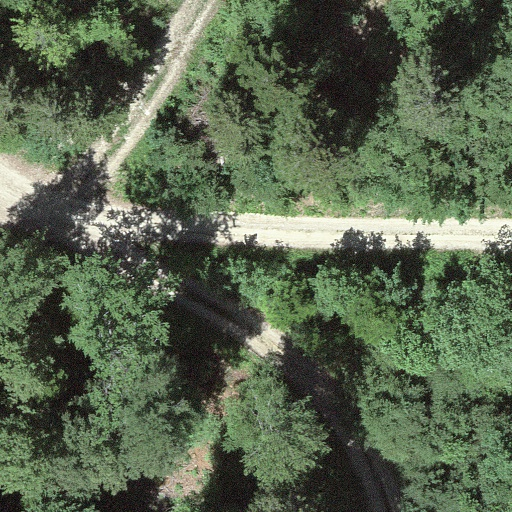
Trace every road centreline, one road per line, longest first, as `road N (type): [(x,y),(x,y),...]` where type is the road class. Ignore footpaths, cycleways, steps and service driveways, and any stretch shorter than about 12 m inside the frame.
road 1 (track): [(0,159),(119,209),(187,223),(263,234),(511,239)]
road 2 (track): [(387,511),(379,477),(286,335),(119,209)]
